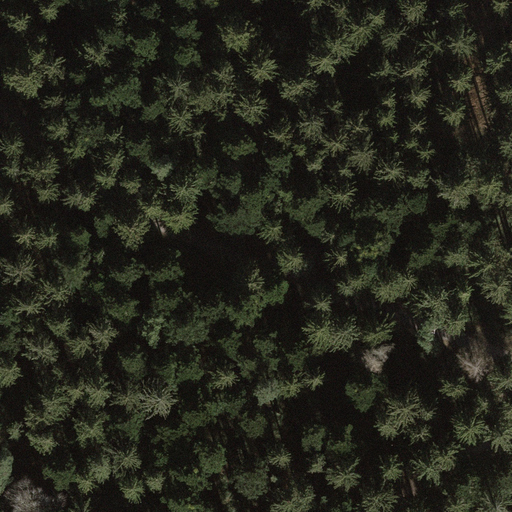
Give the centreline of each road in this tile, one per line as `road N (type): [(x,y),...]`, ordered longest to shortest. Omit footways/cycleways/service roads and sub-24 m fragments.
road 1 (track): [(511,353),(183,228),(35,143),(0,101)]
road 2 (track): [(404,511),(511,449)]
